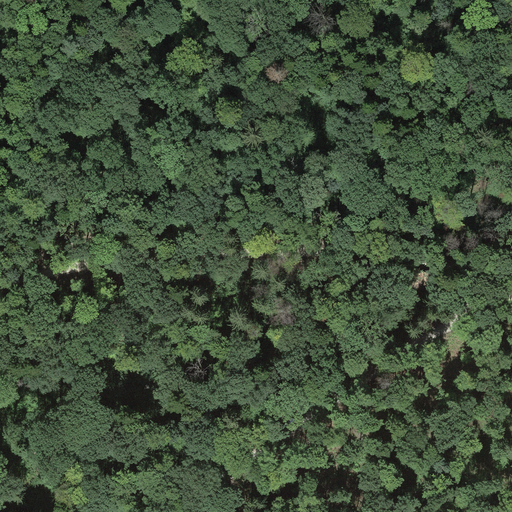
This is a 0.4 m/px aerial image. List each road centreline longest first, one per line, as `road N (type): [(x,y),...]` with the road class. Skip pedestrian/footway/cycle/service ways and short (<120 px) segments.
road 1 (track): [(511,267),(171,249),(0,286)]
road 2 (track): [(189,511),(238,459),(440,331),(429,261)]
